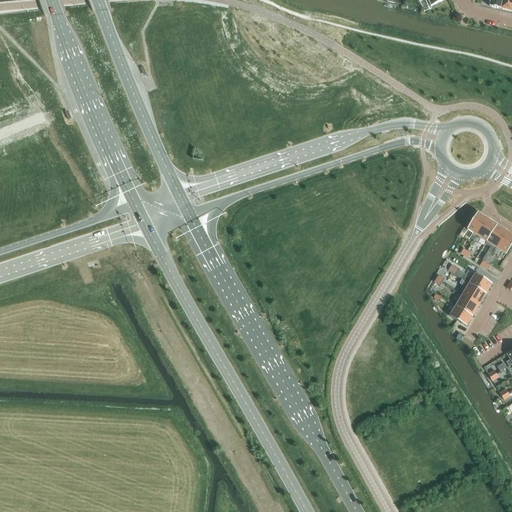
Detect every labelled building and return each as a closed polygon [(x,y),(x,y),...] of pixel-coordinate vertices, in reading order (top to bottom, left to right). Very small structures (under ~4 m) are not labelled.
[(490,0),(489,7),(500,10),(502,0),(490,0)] [(511,0),(502,0),(500,10),(511,12),(511,10),(511,0)] [(487,219),(478,213),(467,230),(473,234),(470,239),(473,241),(487,219)] [(497,226),(487,219),(473,241),(477,244),(481,239),(486,242),(497,226)] [(495,251),(496,249),(496,248),(507,232),(497,226),(486,242),(485,244),(491,248),(486,254),(491,257),(495,251)] [(511,245),(511,235),(507,232),(496,248),(496,249),(506,255),(511,245)] [(451,265),(448,271),(455,275),(458,270),(458,269),(451,265)] [(467,283),(486,295),(492,284),(473,273),(469,279),(464,276),(462,280),(467,283)] [(486,295),(467,283),(461,293),(463,294),(462,295),(479,306),(480,305),(486,295)] [(455,307),(456,306),(473,317),(479,306),(462,295),(462,296),(460,295),(453,306),(455,307)] [(466,327),(473,317),(456,306),(455,307),(449,317),(466,327)] [(506,364),(498,369),(502,375),(510,369),(506,364)]
